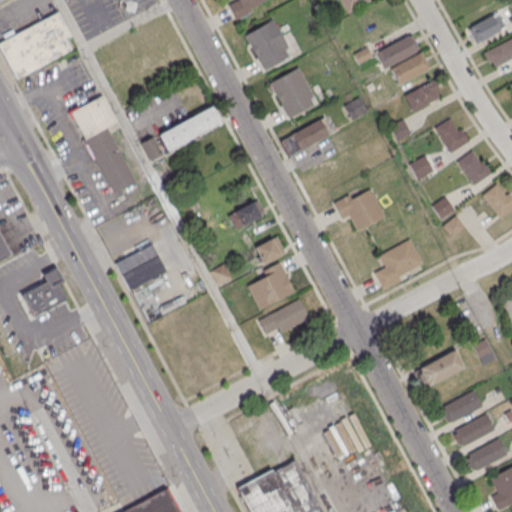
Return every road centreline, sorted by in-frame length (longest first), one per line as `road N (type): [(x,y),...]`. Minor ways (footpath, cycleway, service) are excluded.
road 1 (residential): [(453,511),(179,0)]
road 2 (secondary): [(213,511),(14,143)]
road 3 (residential): [(511,245),(169,429)]
road 4 (residential): [(511,152),(419,0)]
